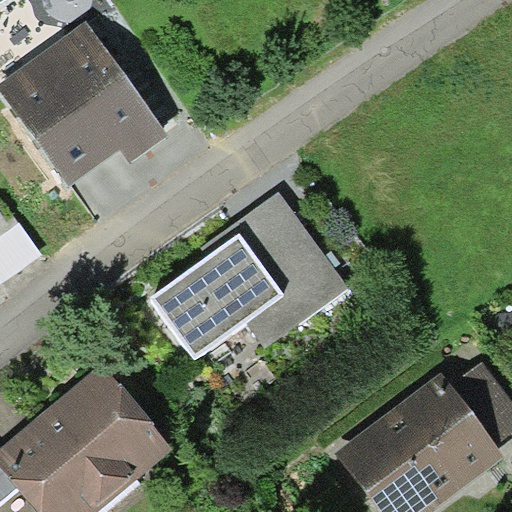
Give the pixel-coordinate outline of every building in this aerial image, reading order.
[(169,135),(87,22),(2,83),(73,180),(115,150),(126,166),(169,135)] [(511,185),(511,76),(487,96),(473,78),(368,158),(435,245),(511,185)] [(205,246),(212,256),(151,300),(196,362),(250,323),(267,346),(350,287),(281,192),(205,246)] [(511,421),(474,370),(443,393),(489,454),(511,436),(511,421)] [(95,377),(0,458),(0,466),(16,485),(39,511),(91,511),(161,452),(95,377)] [(438,385),(339,458),(379,511),(426,511),(495,462),(489,454),(443,393),(438,385)] [(0,499),(16,485),(0,466),(0,499)]
